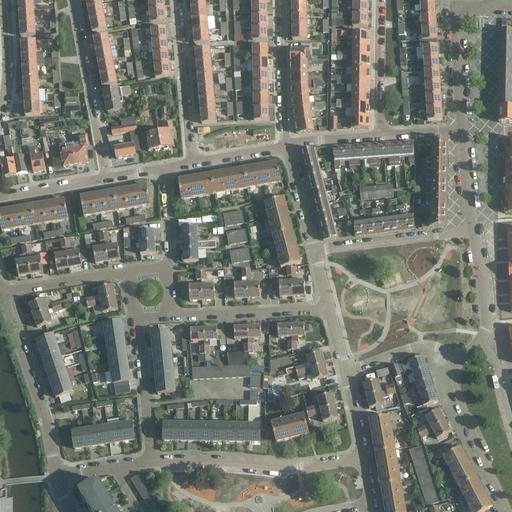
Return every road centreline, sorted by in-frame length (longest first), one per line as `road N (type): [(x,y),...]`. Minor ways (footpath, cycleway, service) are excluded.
road 1 (residential): [(150,460),(293,470),(362,461)]
road 2 (residential): [(56,475),(3,292)]
road 3 (residential): [(71,0),(105,178)]
road 4 (residential): [(457,356),(454,386),(507,511)]
road 5 (residential): [(191,163),(176,0)]
road 6 (residential): [(313,249),(472,230)]
road 7 (residential): [(327,308),(169,317)]
road 8 (residential): [(280,0),(286,146)]
road 9 (residential): [(150,460),(136,319)]
road 10 (residential): [(380,136),(380,0)]
road 11 (residential): [(125,272),(3,292)]
road 12 (residential): [(460,130),(452,7)]
